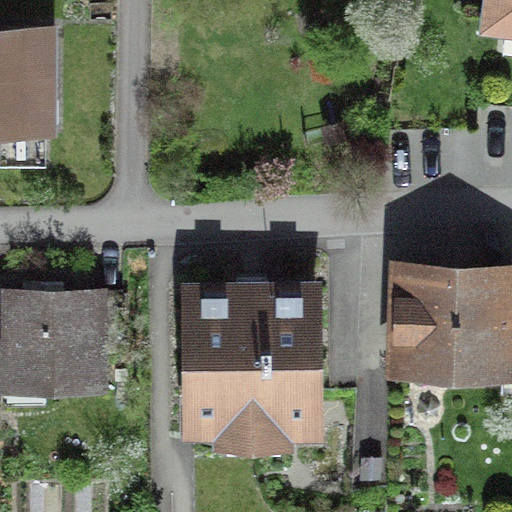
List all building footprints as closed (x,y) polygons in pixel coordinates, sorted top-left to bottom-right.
[(511,0),(489,0),(485,32),(511,35),(511,0)] [(0,30),(0,141),(62,141),(62,30),(0,30)] [(511,255),(388,253),(386,372),(511,374),(511,255)] [(323,280),(182,281),(183,433),(324,432),(323,280)] [(2,287),(1,391),(121,391),(121,287),(2,287)]
